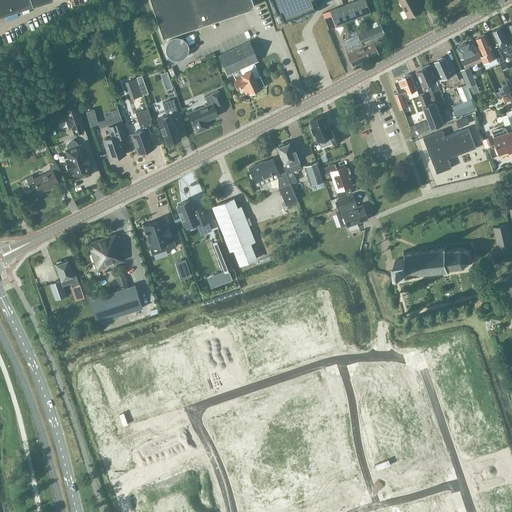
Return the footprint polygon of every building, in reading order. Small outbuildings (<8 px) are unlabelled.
[(0,0),(0,17),(52,0),(0,0)] [(150,0),(163,37),(215,20),(216,20),(251,8),(254,7),(252,0),(150,0)] [(269,0),(275,14),(276,15),(278,14),(281,21),(282,22),(290,19),(293,18),(300,15),(306,12),(310,11),(318,8),(317,7),(314,0),(269,0)] [(360,17),(366,14),(370,13),(365,0),(357,0),(330,11),(336,26),(360,17)] [(399,0),(409,18),(423,10),(417,0),(399,0)] [(366,14),(360,17),(362,24),(368,21),(366,14)] [(282,23),(288,39),(301,35),(295,18),(282,23)] [(361,43),(375,37),(382,34),(379,25),(358,35),(361,43)] [(491,44),(494,51),(497,57),(499,62),(505,60),(501,51),(506,49),(508,54),(511,52),(511,47),(511,45),(510,43),(503,27),(492,32),(496,42),(491,44)] [(358,35),(343,41),(347,51),(362,45),(361,43),(358,35)] [(497,57),(494,51),(491,44),(487,35),(476,39),(483,56),(481,57),(484,63),(497,57)] [(474,41),(457,49),(464,65),(481,57),(474,41)] [(264,85),(260,76),(254,78),(251,70),(242,74),(240,69),(258,60),(249,42),(218,56),(227,75),(232,72),(236,80),(234,81),(238,90),(243,87),(246,93),(250,92),(250,93),(251,92),(253,93),(257,91),(258,89),(259,89),(258,88),(264,85)] [(347,54),(353,66),(378,55),(373,42),(347,54)] [(144,53),(149,66),(160,63),(156,49),(144,53)] [(98,56),(92,58),(96,69),(102,67),(98,56)] [(436,61),(437,63),(435,64),(442,80),(452,75),(455,82),(460,80),(450,58),(446,59),(445,57),(444,58),(442,57),(438,59),(438,61),(436,61)] [(505,60),(499,62),(503,70),(509,67),(505,60)] [(429,120),(409,127),(412,136),(444,123),(436,102),(430,84),(437,81),(431,66),(429,66),(429,65),(423,67),(424,69),(419,71),(422,78),(420,79),(423,87),(424,87),(426,92),(419,95),(429,120)] [(469,67),(461,71),(467,84),(468,87),(476,84),(469,67)] [(158,85),(169,82),(166,71),(155,73),(158,85)] [(403,78),(403,79),(400,80),(400,81),(395,83),(399,94),(395,95),(401,109),(407,107),(401,93),(406,91),(407,94),(417,90),(411,75),(403,78)] [(137,78),(126,82),(130,92),(140,88),(139,84),(137,78)] [(139,84),(140,88),(142,95),(148,94),(144,83),(139,84)] [(472,97),(471,95),(468,87),(467,84),(458,88),(462,100),(463,101),(471,98),(472,97)] [(476,84),(468,87),(471,95),(479,91),(476,84)] [(508,85),(499,89),(500,91),(502,96),(511,92),(508,85)] [(197,132),(208,128),(206,121),(218,116),(215,109),(217,109),(225,106),(219,91),(211,94),(205,97),(208,105),(189,113),(194,126),(197,132)] [(464,102),(454,106),(457,116),(475,110),(471,98),(463,101),(464,102)] [(167,115),(158,119),(167,144),(177,141),(181,139),(176,125),(182,122),(174,99),(163,103),(167,115)] [(67,110),(69,117),(66,118),(69,129),(73,127),(75,134),(83,132),(75,108),(67,110)] [(132,134),(139,153),(153,148),(147,132),(154,130),(147,109),(135,113),(142,131),(132,134)] [(94,111),(87,113),(90,125),(97,123),(94,111)] [(492,131),(495,138),(500,154),(510,151),(511,153),(511,152),(511,115),(509,117),(511,125),(511,131),(509,133),(508,129),(504,127),(492,131)] [(323,116),(310,121),(313,128),(311,128),(314,135),(315,135),(318,142),(330,137),(333,144),(340,142),(335,127),(328,129),(323,116)] [(466,117),(457,121),(460,127),(469,123),(466,117)] [(104,140),(111,159),(125,154),(120,138),(126,136),(121,123),(108,127),(112,137),(104,140)] [(448,159),(476,148),(469,128),(445,137),(443,130),(424,138),(437,173),(452,168),(448,159)] [(38,135),(32,138),(35,143),(41,140),(38,135)] [(88,165),(85,155),(83,155),(80,146),(78,146),(78,144),(77,143),(75,141),(73,141),(71,141),(69,142),(68,144),(67,146),(68,148),(68,150),(67,150),(70,160),(66,161),(70,171),(73,170),(76,179),(79,178),(81,178),(85,177),(87,175),(90,174),(87,165),(88,165)] [(286,173),(300,168),(296,159),(298,159),(295,150),(293,151),(290,143),(284,145),(282,144),(279,145),(278,147),(277,148),(284,164),(282,164),(285,172),(286,173)] [(259,165),(259,164),(249,168),(255,182),(268,177),(273,188),(278,187),(279,188),(286,206),(297,201),(285,174),(286,173),(285,172),(279,174),(273,159),(259,165)] [(310,185),(324,180),(318,162),(304,166),(310,185)] [(37,187),(40,192),(52,186),(53,187),(59,184),(56,178),(61,175),(56,164),(50,167),(52,171),(34,179),(32,175),(26,178),(32,190),(37,187)] [(346,168),(345,166),(337,169),(335,164),(322,169),(324,174),(330,172),(336,191),(352,186),(347,173),(349,172),(350,170),(349,168),(347,168),(346,168)] [(350,188),(336,193),(338,198),(352,193),(350,188)] [(368,219),(363,205),(358,207),(353,195),(336,202),(341,214),(343,213),(347,227),(368,219)] [(234,198),(212,207),(230,252),(233,250),(240,266),(256,259),(250,243),(255,241),(241,206),(238,208),(234,198)] [(202,208),(195,210),(192,203),(190,203),(189,201),(178,204),(179,207),(177,208),(184,228),(195,224),(196,227),(207,223),(202,208)] [(314,218),(312,225),(319,228),(322,221),(314,218)] [(143,225),(152,249),(165,244),(167,249),(176,246),(168,223),(160,226),(158,220),(143,225)] [(498,248),(493,249),(494,256),(510,253),(508,246),(511,244),(511,243),(508,225),(494,228),(498,248)] [(115,234),(88,243),(97,270),(124,261),(115,234)] [(221,240),(213,243),(224,271),(224,272),(229,270),(233,269),(221,240)] [(419,251),(413,252),(413,250),(412,250),(412,252),(405,253),(403,252),(403,253),(404,254),(405,259),(395,260),(397,271),(407,270),(408,277),(409,277),(409,276),(415,275),(415,276),(417,276),(417,275),(422,274),(422,275),(424,275),(424,274),(429,273),(430,275),(431,275),(431,273),(439,272),(439,274),(440,273),(440,272),(448,271),(448,272),(450,272),(449,269),(455,268),(456,270),(457,270),(457,268),(463,267),(464,269),(465,269),(465,266),(471,262),(472,262),(472,261),(471,260),(470,253),(471,252),(470,251),(469,252),(462,248),(462,247),(460,247),(460,248),(454,249),(454,248),(452,248),(453,249),(446,250),(446,246),(445,246),(445,248),(437,249),(437,247),(435,247),(436,249),(428,250),(428,248),(426,248),(427,250),(420,251),(420,249),(419,249),(419,251)] [(57,262),(56,264),(55,264),(61,280),(67,278),(68,281),(77,278),(73,268),(71,269),(68,260),(63,262),(61,261),(57,262)] [(184,261),(177,264),(181,278),(189,275),(184,261)] [(125,267),(116,271),(121,281),(130,277),(125,267)] [(50,284),(56,300),(66,296),(60,280),(50,284)] [(87,296),(82,283),(79,284),(72,287),(77,299),(87,296)] [(135,285),(128,288),(121,290),(90,301),(97,323),(142,308),(135,285)] [(298,302),(292,304),(295,311),(301,309),(317,304),(312,290),(296,295),(298,302)] [(301,309),(295,311),(297,318),(303,316),(305,323),(322,317),(317,304),(301,309)] [(249,311),(232,317),(237,331),(254,325),(259,323),(257,316),(251,318),(249,311)] [(254,325),(237,331),(242,345),(258,339),(256,332),(262,331),(259,323),(254,325)] [(320,334),(313,336),(319,353),(333,348),(327,331),(325,326),(321,327),(318,328),(320,334)] [(305,333),(298,335),(306,357),(319,353),(313,336),(307,338),(305,333)] [(170,346),(165,348),(167,355),(173,353),(189,347),(184,334),(168,339),(170,346)] [(293,343),(287,345),(292,362),(306,357),(298,335),(291,337),(293,343)] [(279,342),(272,344),(273,350),(279,366),(292,362),(287,345),(281,347),(279,342)] [(266,352),(260,354),(266,371),(279,366),(273,350),(272,344),(264,347),(266,352)] [(441,346),(431,349),(436,362),(438,367),(447,364),(449,371),(470,364),(467,356),(457,360),(453,347),(442,351),(441,346)] [(173,353),(167,355),(169,362),(175,360),(177,367),(194,361),(189,347),(173,353)] [(248,352),(244,353),(246,359),(252,376),(266,371),(260,354),(254,356),(252,351),(248,352)] [(121,355),(105,361),(109,375),(126,369),(131,367),(129,360),(123,362),(121,355)] [(126,369),(109,375),(114,388),(131,383),(128,376),(134,374),(131,367),(126,369)] [(192,378),(185,380),(191,396),(205,392),(199,375),(197,370),(194,371),(190,372),(192,378)] [(456,384),(444,388),(448,399),(467,393),(464,382),(468,380),(466,373),(453,378),(454,378),(456,384)] [(177,376),(170,379),(172,384),(178,401),(191,396),(185,380),(179,382),(177,376)] [(165,387),(159,389),(164,405),(178,401),(172,384),(170,379),(163,381),(165,387)] [(330,379),(300,389),(308,412),(324,406),(322,399),(335,394),(330,379)] [(151,385),(144,388),(146,393),(151,410),(164,405),(159,389),(153,391),(151,385)] [(138,396),(132,398),(138,415),(151,410),(146,393),(144,388),(136,390),(138,396)] [(467,393),(448,399),(452,411),(464,407),(465,412),(465,413),(478,409),(476,402),(471,403),(467,393)] [(120,396),(117,397),(118,403),(124,419),(138,415),(132,398),(126,400),(124,395),(120,396)] [(315,419),(311,420),(317,435),(340,428),(334,412),(329,414),(327,409),(313,413),(315,419)] [(233,420),(221,424),(225,435),(244,428),(239,412),(230,415),(231,415),(233,420)] [(473,425),(461,428),(465,440),(485,433),(481,423),(485,421),(483,414),(470,418),(470,419),(471,419),(473,425)] [(244,428),(225,435),(229,446),(240,442),(242,447),(242,448),(250,445),(244,428)] [(485,433),(465,440),(469,451),(481,447),(483,453),(482,453),(482,454),(495,449),(493,442),(488,444),(485,433)] [(325,440),(312,445),(315,452),(319,450),(323,461),(343,454),(339,442),(327,447),(325,441),(325,440)] [(249,465),(237,469),(241,480),(242,480),(261,473),(257,463),(262,461),(260,454),(247,459),(249,465)] [(327,471),(322,473),(324,480),(337,476),(337,475),(335,469),(347,465),(343,454),(323,461),(327,471)] [(261,473),(242,480),(245,492),(257,488),(259,493),(259,494),(272,490),(269,483),(265,484),(261,473)] [(199,511),(194,480),(161,486),(165,511),(199,511)] [(337,480),(324,484),(327,491),(331,490),(336,503),(356,496),(351,482),(339,486),(337,481),(337,480)] [(491,499),(487,500),(489,505),(488,505),(489,511),(501,511),(511,507),(511,505),(508,493),(505,494),(503,488),(489,493),(491,499)] [(432,511),(448,511),(445,501),(430,507),(432,511)]
